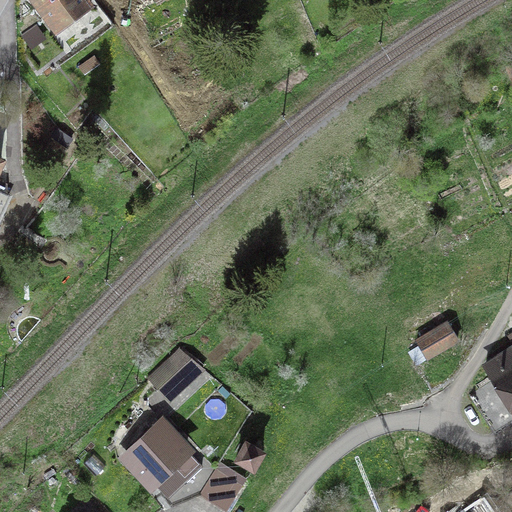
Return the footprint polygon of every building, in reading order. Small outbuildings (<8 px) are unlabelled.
[(90,5),(86,0),(32,0),(56,31),(90,5)] [(447,322),(416,340),(427,357),(457,340),(447,322)] [(469,395),(494,432),(511,421),(511,335),(511,337),(511,338),(511,349),(485,366),(494,379),(469,395)] [(203,368),(179,349),(149,378),(169,399),(203,368)] [(168,498),(201,467),(160,422),(125,455),(151,483),(153,481),(168,498)] [(253,469),(263,451),(245,440),(235,459),(253,469)] [(200,494),(224,510),(240,486),(215,470),(200,494)] [(495,511),(483,495),(458,511),(495,511)]
